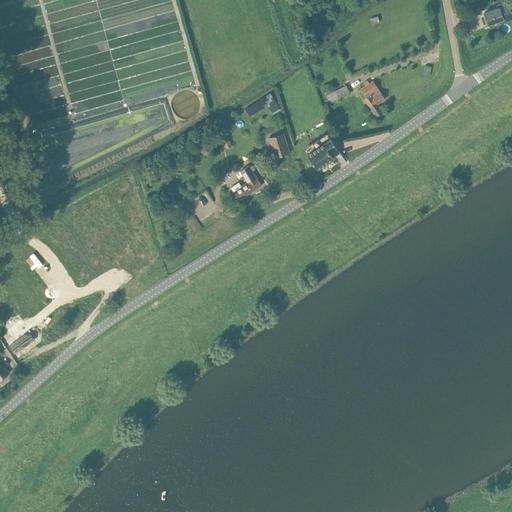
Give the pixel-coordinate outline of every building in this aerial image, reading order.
[(498,8),(484,13),(488,24),(503,19),(503,18),(511,15),(507,3),(498,6),(498,8)] [(405,5),(387,12),(395,34),(413,27),(405,5)] [(367,98),(364,99),(370,108),(376,117),(383,112),(377,104),(385,99),(379,91),(372,81),(370,83),(367,80),(363,82),(366,86),(361,89),(367,98)] [(323,87),(330,102),(333,100),(338,97),(349,92),(346,85),(331,92),(328,85),(323,87)] [(270,93),(244,109),(249,116),(267,104),(273,114),(280,109),(270,93)] [(223,123),(217,125),(219,130),(218,130),(225,149),(231,146),(223,123)] [(287,134),(292,150),(295,149),(290,133),(287,134)] [(269,138),(275,156),(289,152),(283,134),(269,138)] [(306,152),(311,160),(317,168),(334,158),(329,151),(336,146),(330,137),(306,152)] [(261,185),(255,177),(248,167),(240,171),(247,182),(233,192),(239,200),(261,185)] [(188,202),(179,207),(184,215),(193,209),(188,202)] [(30,274),(40,271),(36,261),(26,265),(30,274)] [(14,296),(22,293),(20,285),(11,288),(14,296)] [(9,346),(15,354),(35,339),(29,331),(9,346)] [(0,352),(1,352),(0,350),(0,380),(9,373),(0,362),(0,352)]
